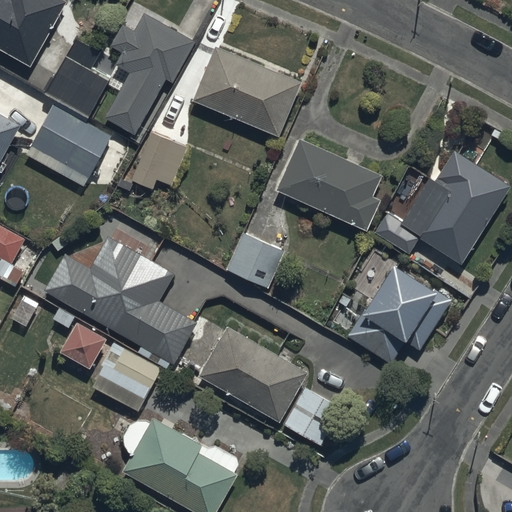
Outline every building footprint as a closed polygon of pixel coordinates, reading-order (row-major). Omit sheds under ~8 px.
[(0,0),(0,43),(31,61),(66,0),(0,0)] [(137,128),(167,73),(175,77),(198,35),(145,6),(135,25),(121,18),(110,40),(122,46),(116,59),(130,66),(106,111),(137,128)] [(76,31),(45,87),(89,111),(111,73),(94,63),(110,34),(96,26),(89,38),(76,31)] [(218,40),(195,95),(280,131),(303,76),(218,40)] [(113,131),(54,100),(31,144),(89,176),(113,131)] [(0,158),(21,121),(0,109),(0,158)] [(192,143),(150,126),(130,175),(155,185),(158,176),(176,183),(192,143)] [(302,131),(277,183),(368,225),(382,195),(374,191),(384,169),(302,131)] [(462,259),(511,180),(457,145),(438,175),(433,172),(405,216),(387,205),(373,226),(411,250),(422,233),(462,259)] [(27,234),(0,219),(0,253),(2,255),(0,259),(0,273),(15,281),(24,264),(14,259),(27,234)] [(245,227),(228,264),(269,283),(286,247),(245,227)] [(67,248),(46,286),(143,340),(139,346),(168,362),(171,357),(174,359),(197,317),(158,296),(174,268),(108,231),(91,262),(67,248)] [(439,280),(396,253),(347,332),(392,360),(406,337),(421,346),(452,296),(435,285),(439,280)] [(40,299),(23,291),(11,315),(28,323),(40,299)] [(109,333),(77,315),(60,345),(92,363),(109,333)] [(231,320),(201,370),(322,441),(345,403),(303,378),(310,367),(231,320)] [(114,340),(93,381),(140,406),(161,365),(114,340)] [(133,450),(123,466),(205,511),(214,511),(239,468),(234,465),(240,454),(215,440),(213,443),(156,412),(153,418),(151,417),(150,417),(148,416),(147,416),(145,416),(143,416),(142,416),(140,416),(139,416),(137,417),(135,417),(134,418),(133,419),(131,420),(130,421),(129,422),(128,423),(127,425),(126,426),(126,428),(125,429),(125,431),(125,432),(124,434),(124,436),(125,437),(125,439),(125,440),(126,442),(127,443),(128,445),(129,446),(130,447),(131,448),(132,449),(133,450)]
